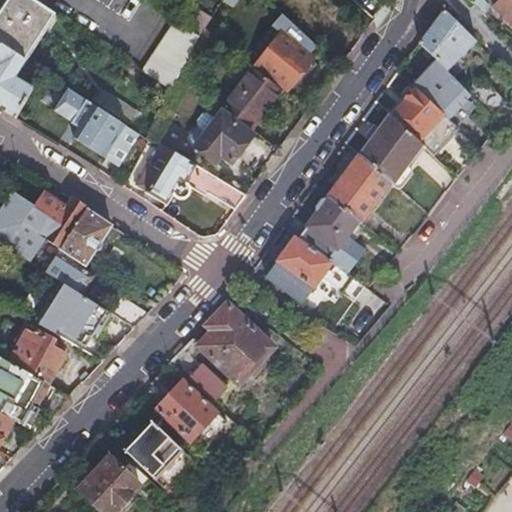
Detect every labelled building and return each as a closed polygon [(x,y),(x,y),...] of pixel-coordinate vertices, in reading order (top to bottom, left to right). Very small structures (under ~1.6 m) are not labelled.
[(0,43),(25,60),(55,14),(34,0),(6,0),(0,9),(0,43)] [(511,0),(485,0),(492,7),(492,8),(511,28),(511,0)] [(443,8),(417,42),(435,60),(446,71),(461,57),(476,42),(443,8)] [(310,60),(319,49),(281,13),(280,12),(270,25),(275,29),(280,33),(260,58),(255,64),(286,90),(291,84),(296,88),(306,76),(305,75),(300,72),(310,60)] [(142,71),(163,85),(179,61),(196,35),(175,21),(158,47),(142,71)] [(199,36),(193,48),(203,56),(217,38),(204,28),(199,36)] [(280,33),(275,29),(255,55),(260,58),(280,33)] [(0,108),(14,117),(28,94),(31,89),(14,77),(25,60),(0,43),(0,108)] [(468,63),(461,57),(446,71),(453,78),(468,63)] [(310,60),(300,72),(305,75),(314,64),(310,60)] [(435,60),(411,86),(414,89),(448,120),(468,98),(471,96),(453,78),(446,71),(435,60)] [(39,77),(42,71),(32,64),(28,70),(39,77)] [(252,66),(221,108),(250,129),(280,88),(252,66)] [(486,81),(471,95),(492,116),(506,102),(486,81)] [(117,167),(138,136),(68,89),(53,111),(71,122),(70,124),(77,129),(72,137),(117,167)] [(422,145),(433,156),(457,129),(456,128),(448,120),(414,89),(403,102),(403,103),(396,110),(414,127),(410,132),(409,133),(422,145)] [(476,106),(468,98),(448,120),(456,128),(476,106)] [(414,127),(396,110),(391,116),(409,133),(410,132),(414,127)] [(220,154),(231,163),(252,136),(221,112),(215,120),(194,147),(214,162),(220,154)] [(194,147),(215,120),(207,114),(201,114),(195,122),(195,126),(185,141),(194,147)] [(390,182),(398,189),(401,188),(412,174),(412,173),(412,172),(412,171),(411,171),(411,170),(406,166),(422,145),(409,133),(391,116),(389,114),(375,133),(369,142),(358,156),(390,182)] [(153,157),(142,150),(126,179),(135,185),(153,157)] [(164,163),(153,157),(135,185),(166,204),(169,200),(188,211),(211,174),(173,150),(164,163)] [(357,220),(359,222),(390,182),(358,156),(328,197),(357,220)] [(60,249),(86,209),(70,199),(66,206),(43,191),(33,205),(15,193),(0,216),(0,244),(2,245),(29,262),(45,239),(60,248),(60,249)] [(328,197),(298,238),(347,273),(364,250),(352,241),(346,236),(357,220),(328,197)] [(111,226),(86,209),(60,249),(60,248),(45,272),(50,275),(57,279),(59,281),(64,284),(66,285),(68,286),(79,293),(81,294),(93,275),(71,262),(74,259),(84,265),(111,226)] [(359,222),(357,220),(346,236),(352,241),(364,225),(359,222)] [(350,306),(364,286),(347,273),(298,238),(294,236),(264,278),(301,304),(310,291),(320,299),(328,289),(350,306)] [(64,284),(59,281),(38,316),(34,322),(55,334),(58,328),(86,345),(107,310),(81,294),(79,293),(68,286),(66,285),(64,284)] [(122,295),(111,312),(134,326),(147,312),(148,312),(122,295)] [(271,344),(226,302),(211,318),(217,324),(210,331),(196,346),(234,381),(240,383),(248,375),(246,370),(259,356),(265,357),(271,350),(271,344)] [(211,318),(204,325),(210,331),(217,324),(211,318)] [(25,325),(6,362),(47,384),(64,354),(51,347),(54,341),(25,325)] [(0,414),(12,421),(24,427),(39,400),(45,403),(54,388),(47,384),(6,362),(0,359),(0,414)] [(185,376),(212,401),(226,386),(207,368),(199,361),(196,365),(185,376)] [(155,409),(198,450),(226,421),(183,380),(155,409)] [(24,427),(34,433),(69,396),(54,388),(45,403),(39,400),(24,427)] [(0,442),(12,421),(0,414),(0,442)] [(122,448),(154,479),(181,450),(149,420),(122,448)] [(102,511),(114,511),(140,486),(121,468),(109,456),(78,489),(102,511)] [(140,486),(147,479),(128,461),(121,468),(140,486)]
